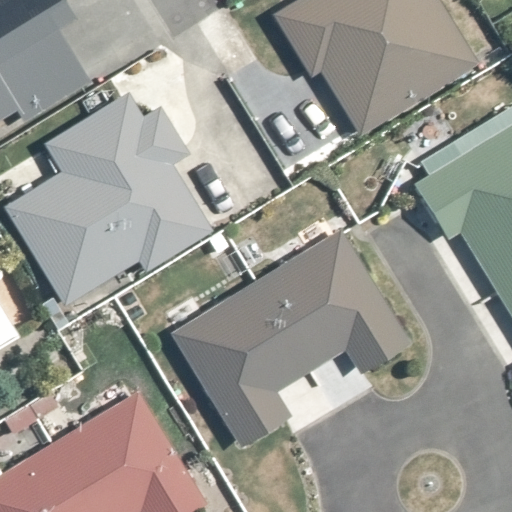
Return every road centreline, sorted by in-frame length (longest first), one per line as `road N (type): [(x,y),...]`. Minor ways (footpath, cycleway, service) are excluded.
road 1 (residential): [(396,227),(467,346),(460,403)]
road 2 (residential): [(357,511),(352,465),(374,438),(460,403)]
